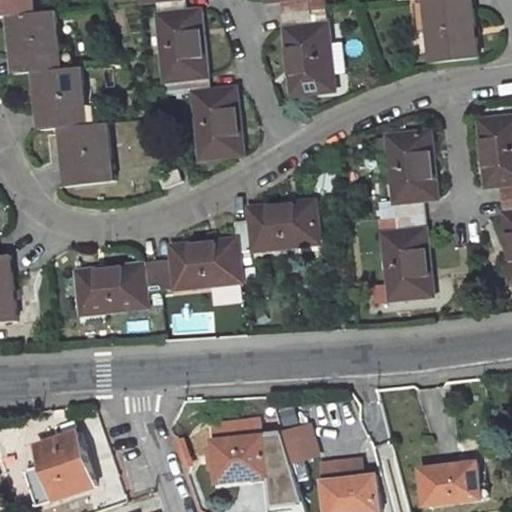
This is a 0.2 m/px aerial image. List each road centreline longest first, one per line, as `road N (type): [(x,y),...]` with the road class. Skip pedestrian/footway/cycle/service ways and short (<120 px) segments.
road 1 (residential): [(137,366),(511,336)]
road 2 (residential): [(0,140),(40,216),(126,230),(287,145)]
road 3 (residential): [(287,145),(347,107),(453,88)]
road 4 (residential): [(229,0),(287,145)]
road 5 (residential): [(188,511),(137,366)]
road 6 (residential): [(468,237),(453,88)]
road 7 (residential): [(0,378),(137,366)]
